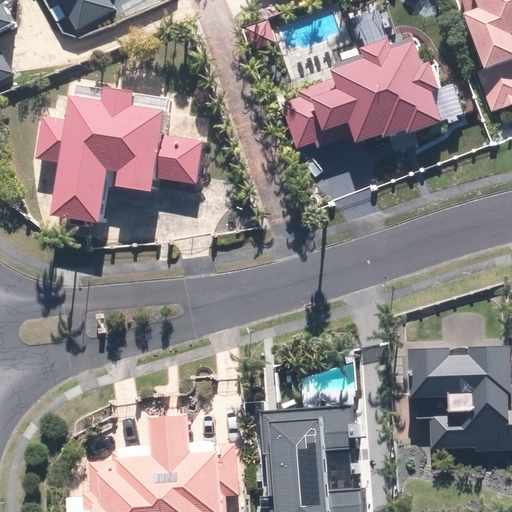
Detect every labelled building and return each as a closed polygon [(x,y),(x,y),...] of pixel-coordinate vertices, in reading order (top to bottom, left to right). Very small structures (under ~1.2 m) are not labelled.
[(0,0),(0,81),(11,75),(0,56),(0,32),(7,28),(0,15),(0,7),(8,4),(5,0),(0,0)] [(56,0),(74,32),(113,11),(107,0),(56,0)] [(511,0),(468,0),(474,15),(460,20),(480,73),(474,75),(489,115),(511,106),(511,53),(509,47),(511,46),(511,0)] [(329,83),(295,93),(297,99),(280,105),(295,151),(312,146),(314,153),(349,142),(352,152),(437,125),(428,97),(434,95),(425,66),(418,69),(411,46),(388,54),(385,45),(356,54),(359,63),(326,74),(329,83)] [(56,166),(47,222),(95,229),(103,176),(114,178),(112,193),(146,198),(149,181),(194,188),(201,144),(156,137),(160,117),(128,112),(130,100),(101,95),(99,107),(67,102),(63,124),(40,121),(33,162),(56,166)] [(472,451),(472,455),(511,453),(511,401),(509,401),(507,349),(404,353),(405,403),(443,402),(444,415),(427,415),(429,452),(472,451)] [(350,407),(257,414),(263,511),(360,511),(359,490),(327,492),(325,453),(353,451),(350,407)] [(83,465),(86,511),(224,511),(224,500),(237,499),(233,446),(187,449),(185,419),(146,422),(148,451),(111,454),(111,463),(83,465)]
